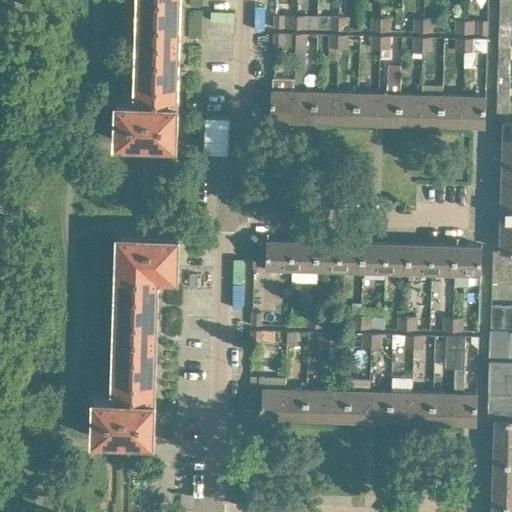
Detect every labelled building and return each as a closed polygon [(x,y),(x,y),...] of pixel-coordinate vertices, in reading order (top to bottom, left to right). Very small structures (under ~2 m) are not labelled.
[(139,39),(178,40),(179,0),(138,0),(138,25),(139,25),(139,39)] [(511,0),(500,0),(500,15),(511,15),(511,0)] [(274,27),(284,27),(284,14),(275,14),(274,27)] [(288,14),(288,27),(297,27),(297,14),(288,14)] [(306,15),(297,14),(297,27),(306,28),(306,15)] [(329,28),(338,29),(339,16),(330,15),(329,28)] [(511,15),(500,15),(499,36),(511,36),(511,34),(511,15)] [(348,16),(339,16),(338,29),(348,29),(348,16)] [(372,17),(372,30),(381,30),(381,17),(372,17)] [(390,17),(381,17),(381,30),(390,30),(390,17)] [(414,18),(414,31),(423,31),(423,18),(414,18)] [(433,18),(423,18),(423,31),(432,31),(433,18)] [(465,32),(465,19),(456,19),(455,32),(465,32)] [(474,20),(465,19),(465,32),(474,33),(474,20)] [(478,20),(478,33),(487,33),(488,20),(478,20)] [(295,32),(274,32),(274,45),(295,45),(295,32)] [(306,33),(295,32),(295,45),(294,78),(305,78),(306,33)] [(338,46),(338,33),(329,33),(329,46),(338,46)] [(338,33),(338,46),(347,47),(348,34),(338,33)] [(371,47),(380,48),(381,35),(371,34),(371,47)] [(381,35),(380,48),(390,48),(390,35),(381,35)] [(413,49),(423,49),(423,36),(414,36),(413,49)] [(422,56),(422,61),(432,62),(432,36),(423,36),(423,49),(422,56)] [(499,36),(499,57),(511,57),(511,49),(511,36),(499,36)] [(464,50),(465,37),(455,37),(455,50),(464,50)] [(465,37),(464,50),(476,50),(487,51),(487,38),(474,37),(465,37)] [(137,99),(177,100),(178,40),(139,39),(138,54),(137,54),(136,85),(137,85),(137,99)] [(511,78),(511,57),(499,57),(498,78),(511,78)] [(293,119),(294,90),(294,78),(273,77),(272,118),(293,119)] [(511,100),(511,78),(498,78),(497,99),(509,99),(509,100),(511,100)] [(387,92),(379,92),(378,121),(399,122),(400,93),(400,80),(387,79),(387,92)] [(442,123),(443,94),(443,85),(422,85),(421,93),(421,122),(442,123)] [(314,119),(315,90),(294,90),(293,119),(314,119)] [(335,120),(336,91),(315,90),(314,119),(335,120)] [(357,120),(358,91),(336,91),(335,120),(357,120)] [(378,121),(379,92),(358,91),(357,120),(378,121)] [(421,122),(421,93),(400,93),(399,122),(421,122)] [(464,94),(443,94),(442,123),(463,124),(464,94)] [(485,124),(485,95),(464,94),(463,124),(485,124)] [(117,99),(116,141),(132,141),(132,142),(161,143),(161,142),(177,142),(178,101),(177,100),(137,99),(117,99)] [(497,99),(497,114),(510,114),(511,100),(509,100),(509,99),(497,99)] [(496,134),(496,142),(511,142),(511,121),(504,121),(503,134),(496,134)] [(503,151),(503,164),(511,163),(511,142),(496,142),(496,151),(503,151)] [(495,176),(495,185),(511,185),(511,163),(503,164),(502,176),(495,176)] [(511,185),(495,185),(494,193),(502,194),(501,206),(511,206),(511,185)] [(494,219),(494,227),(511,227),(511,206),(501,206),(501,219),(494,219)] [(505,250),(511,249),(511,227),(494,227),(493,236),(501,236),(500,249),(505,250)] [(118,234),(117,260),(119,260),(118,277),(158,278),(158,277),(178,277),(179,236),(164,235),(164,234),(134,233),(134,234),(118,234)] [(254,249),(253,266),(254,266),(292,267),(293,239),(268,239),(268,250),(254,249)] [(293,239),(292,267),(317,268),(318,240),(293,239)] [(318,240),(317,268),(340,269),(341,241),(318,240)] [(341,241),(340,269),(363,269),(364,241),(341,241)] [(363,269),(384,270),(385,242),(364,241),(363,269)] [(409,243),(385,242),(384,270),(408,271),(409,243)] [(433,243),(409,243),(408,271),(432,271),(433,243)] [(456,244),(433,243),(432,271),(455,272),(456,244)] [(455,272),(455,286),(467,287),(467,272),(480,273),(481,265),(481,245),(456,244),(455,272)] [(492,282),(504,282),(505,250),(500,249),(493,249),(492,282)] [(116,335),(156,337),(158,278),(118,277),(118,289),(116,289),(115,321),(117,321),(116,335)] [(362,327),(362,314),(362,302),(352,302),(352,327),(362,327)] [(491,303),(491,330),(503,330),(504,304),(491,303)] [(511,304),(504,304),(503,330),(511,330),(511,304)] [(252,311),(251,324),(263,324),(263,311),(252,311)] [(306,326),(316,326),(316,313),(306,312),(306,326)] [(316,313),(316,326),(326,326),(326,313),(316,313)] [(362,314),(362,327),(384,328),(384,318),(372,318),(372,314),(362,314)] [(398,315),(398,328),(408,328),(408,315),(398,315)] [(408,315),(408,328),(417,329),(418,315),(408,315)] [(443,329),(453,330),(454,316),(444,316),(443,329)] [(454,316),(453,330),(463,330),(464,317),(454,316)] [(252,329),(251,342),(275,343),(275,330),(263,329),(252,329)] [(297,330),(286,330),(286,343),(296,343),(297,330)] [(491,330),(490,359),(511,358),(511,330),(503,330),(491,330)] [(329,331),(318,331),(318,344),(329,344),(329,331)] [(329,331),(329,344),(338,345),(338,331),(329,331)] [(372,332),(361,332),(361,345),(371,346),(372,332)] [(372,332),(371,346),(381,346),(381,333),(372,332)] [(414,334),(404,333),(404,347),(414,347),(414,334)] [(414,334),(414,347),(424,347),(424,334),(414,334)] [(114,394),(154,395),(156,337),(116,335),(116,350),(114,350),(113,382),(115,382),(114,394)] [(456,335),(447,335),(447,348),(456,348),(456,335)] [(456,348),(455,369),(466,369),(467,335),(456,335),(456,348)] [(511,392),(511,358),(490,359),(489,392),(511,392)] [(455,392),(454,421),(476,422),(477,392),(466,392),(466,369),(455,369),(455,392)] [(285,376),(284,376),(250,375),(249,403),(261,403),(261,406),(263,406),(263,416),(285,416),(286,387),(285,387),(285,376)] [(349,389),(348,418),(369,419),(370,390),(370,379),(349,378),(349,389)] [(285,416),(306,417),(307,388),(286,387),(285,416)] [(328,388),(307,388),(306,417),(327,417),(328,388)] [(327,417),(348,418),(349,389),(328,388),(327,417)] [(369,419),(390,419),(391,390),(370,390),(369,419)] [(390,419),(412,420),(412,391),(391,390),(390,419)] [(434,391),(412,391),(412,420),(433,420),(434,391)] [(433,420),(454,421),(455,392),(434,391),(433,420)] [(495,418),(511,418),(511,392),(489,392),(488,418),(495,418)] [(154,395),(114,394),(114,396),(95,395),(93,437),(110,438),(110,439),(138,439),(139,438),(155,439),(156,397),(154,397),(154,395)] [(488,431),(487,439),(511,439),(511,418),(495,418),(495,431),(488,431)] [(511,461),(511,439),(487,439),(487,448),(494,448),(494,461),(511,461)] [(486,473),(486,482),(511,482),(511,461),(494,461),(493,474),(486,473)] [(493,491),(493,504),(511,504),(511,482),(486,482),(486,491),(493,491)]
